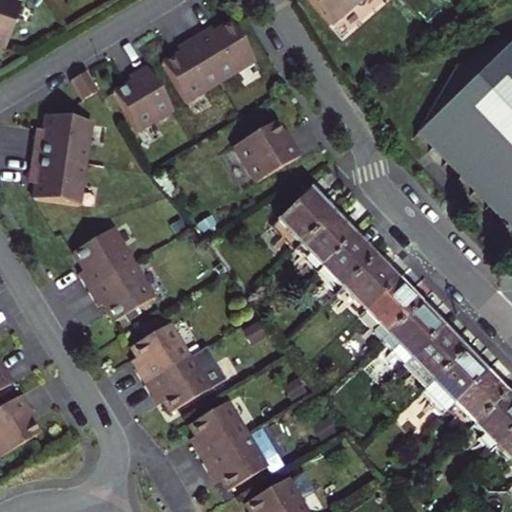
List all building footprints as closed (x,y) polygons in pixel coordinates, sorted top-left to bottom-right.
[(20,6),(2,0),(0,0),(0,50),(4,52),(20,6)] [(307,0),(330,26),(360,0),(307,0)] [(210,28),(193,38),(220,83),(255,62),(231,23),(222,28),(213,33),(210,28)] [(220,83),(193,38),(176,48),(179,53),(173,57),(161,64),(185,104),(220,83)] [(511,47),(458,79),(419,152),(471,206),(511,247),(511,47)] [(172,112),(145,67),(128,77),(131,82),(123,87),(112,93),(136,133),(172,112)] [(86,73),(71,82),(83,102),(98,93),(86,73)] [(34,145),(32,158),(85,166),(91,124),(42,117),(39,139),(35,139),(34,145)] [(255,184),(300,158),(291,141),(287,144),(281,133),(275,123),(233,148),(255,184)] [(78,207),(85,166),(32,158),(31,171),(30,177),(33,177),(30,201),(78,207)] [(304,194),(273,224),(303,257),(334,225),(322,213),(304,194)] [(334,225),(303,257),(322,276),(354,244),(346,236),(334,225)] [(82,284),(87,292),(132,265),(111,230),(71,254),(82,272),(77,275),(82,284)] [(364,253),(354,244),(322,276),(343,299),(376,265),(364,253)] [(102,306),(107,314),(147,290),(132,265),(87,292),(92,301),(97,309),(102,306)] [(365,322),(399,289),(387,276),(376,265),(343,299),(365,322)] [(409,299),(399,289),(365,322),(379,336),(374,341),(385,351),(422,313),(409,299)] [(147,290),(107,314),(113,324),(153,300),(147,290)] [(412,369),(444,336),(433,325),(422,313),(385,351),(400,367),(405,362),(412,369)] [(188,359),(168,326),(130,349),(136,360),(142,369),(135,373),(143,386),(188,359)] [(259,340),(251,328),(236,336),(244,349),(259,340)] [(436,393),(467,361),(455,348),(444,336),(412,369),(436,393)] [(188,359),(143,386),(151,399),(157,395),(164,406),(169,415),(224,382),(204,349),(188,359)] [(136,360),(130,363),(132,368),(135,373),(142,369),(136,360)] [(479,373),(467,361),(436,393),(428,400),(449,421),(457,414),(488,382),(479,373)] [(0,380),(9,375),(4,368),(0,370),(0,368),(0,380)] [(9,375),(0,380),(0,391),(14,384),(9,375)] [(488,382),(457,414),(477,435),(509,402),(500,394),(488,382)] [(157,410),(164,406),(157,395),(151,399),(154,404),(157,410)] [(21,397),(0,409),(0,455),(1,458),(39,435),(30,420),(27,414),(30,412),(21,397)] [(505,449),(511,442),(511,405),(509,402),(477,435),(498,456),(505,449)] [(246,436),(226,404),(188,427),(200,447),(193,451),(196,456),(201,463),(246,436)] [(246,436),(201,463),(206,472),(209,476),(215,473),(227,493),(266,469),(246,436)] [(294,480),(293,478),(251,502),(256,511),(312,511),(305,499),(321,490),(309,470),(294,480)]
